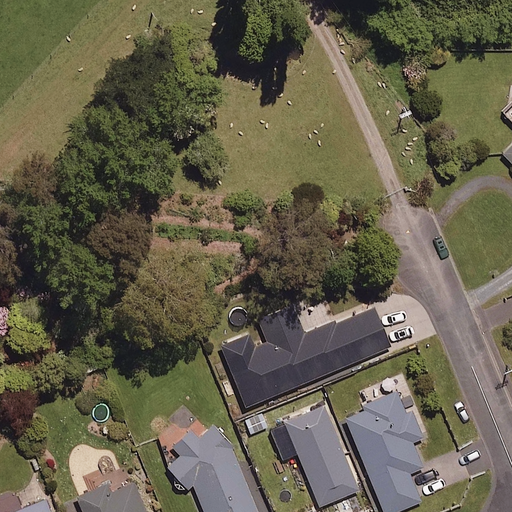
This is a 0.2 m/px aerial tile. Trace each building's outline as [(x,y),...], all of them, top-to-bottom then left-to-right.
[(304,334),(293,306),(260,319),(269,342),(256,347),(251,334),(223,345),(247,404),(391,347),(375,306),(304,334)] [(405,415),(397,393),(363,406),(365,412),(347,419),(383,511),(398,511),(421,503),(409,474),(423,469),(412,443),(423,439),(412,412),(405,415)] [(319,506),(357,491),(343,456),(348,454),(327,403),(284,420),(286,424),(298,454),(319,506)] [(263,413),(245,419),(250,434),(268,427),(263,413)] [(283,461),(298,454),(286,424),(270,430),(283,461)] [(256,511),(231,450),(234,447),(213,425),(198,439),(190,431),(171,448),(179,457),(167,468),(188,490),(193,485),(203,511),(256,511)] [(120,491),(117,485),(79,499),(83,511),(143,511),(133,486),(120,491)] [(49,511),(45,501),(17,511),(49,511)]
